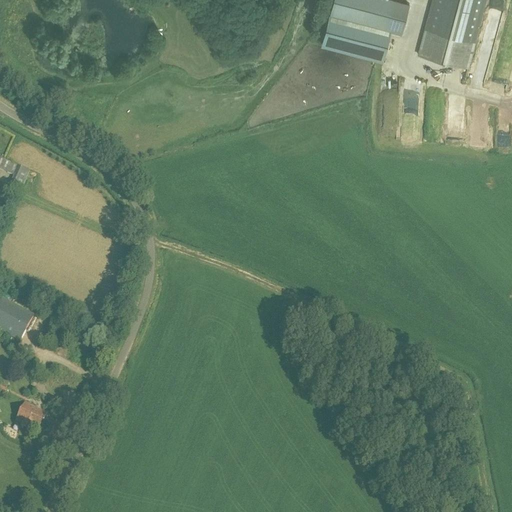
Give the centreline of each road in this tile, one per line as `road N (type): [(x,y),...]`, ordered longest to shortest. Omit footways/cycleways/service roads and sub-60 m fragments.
road 1 (unclassified): [(51,511),(136,326),(149,252),(141,218),(113,176),(0,107)]
road 2 (unknown): [(422,0),(409,43),(419,75),(508,108)]
